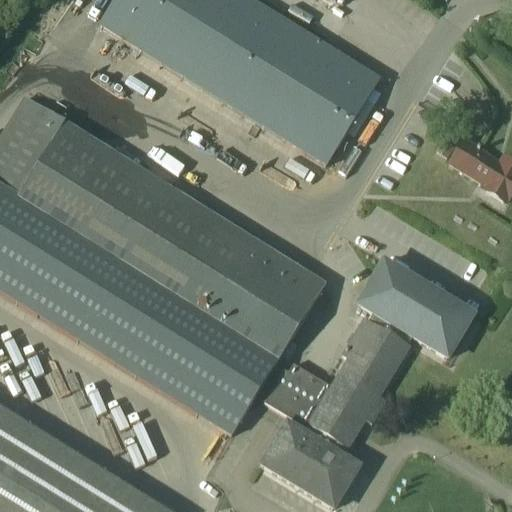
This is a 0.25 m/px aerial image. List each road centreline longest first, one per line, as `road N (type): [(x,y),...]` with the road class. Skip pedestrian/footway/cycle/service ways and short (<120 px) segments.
road 1 (unknown): [(434,47),(346,199),(310,217),(271,204),(90,81),(56,76),(0,106)]
road 2 (unknown): [(134,395),(0,315)]
road 3 (unknown): [(190,511),(171,432),(134,395)]
